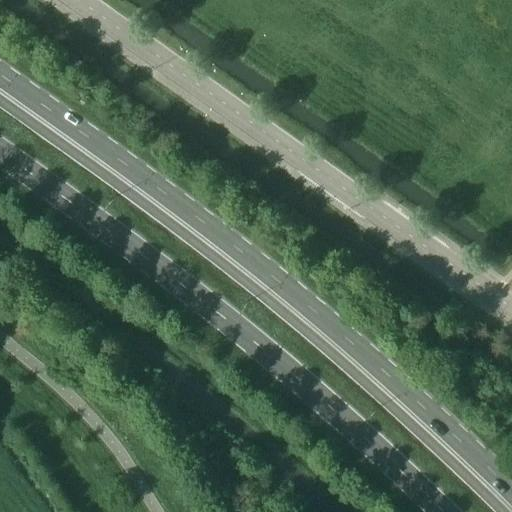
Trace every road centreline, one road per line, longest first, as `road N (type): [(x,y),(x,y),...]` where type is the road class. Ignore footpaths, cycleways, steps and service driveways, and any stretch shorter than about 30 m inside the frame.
road 1 (secondary): [(511,493),(272,279),(0,78)]
road 2 (secondary): [(0,154),(265,352),(438,511)]
road 3 (unclassified): [(511,311),(74,0)]
